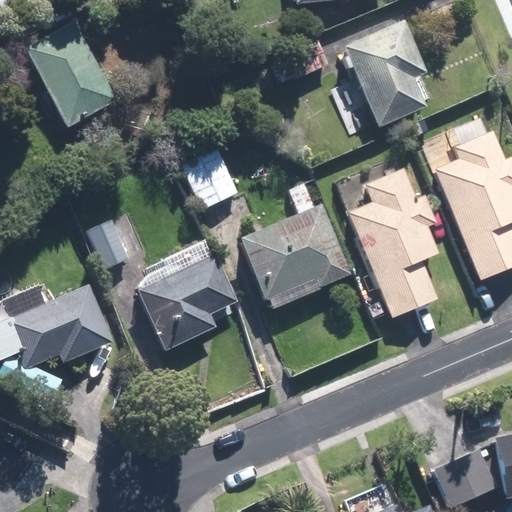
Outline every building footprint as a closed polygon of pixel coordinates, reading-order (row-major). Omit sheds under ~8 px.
[(24,43),(66,124),(115,99),(73,18),(24,43)] [(406,22),(344,47),(378,129),(428,109),(415,78),(427,73),(406,22)] [(297,79),(330,65),(324,51),(319,40),(286,53),(287,55),(257,67),(267,90),(296,78),(297,79)] [(453,69),(436,75),(447,102),(464,95),(453,69)] [(460,159),(434,170),(480,281),(504,271),(511,267),(511,225),(511,223),(511,222),(511,157),(505,160),(493,131),(455,147),(460,159)] [(180,162),(201,208),(212,203),(237,192),(216,146),(180,162)] [(373,203),(348,212),(392,318),(412,310),(438,300),(422,261),(439,254),(428,227),(436,224),(424,195),(416,199),(404,169),(365,185),(373,203)] [(322,204),(241,238),(266,299),(316,279),(320,288),(352,275),(322,204)] [(87,228),(104,268),(113,264),(129,257),(111,217),(87,228)] [(136,285),(164,347),(216,325),(210,311),(238,299),(216,250),(136,285)] [(63,360),(113,340),(89,283),(0,318),(0,355),(21,347),(28,363),(60,350),(63,360)] [(503,497),(511,495),(511,441),(493,445),(503,497)] [(449,506),(494,486),(477,448),(432,468),(449,506)] [(371,511),(433,511),(430,505),(413,511),(400,511),(396,502),(371,511)]
